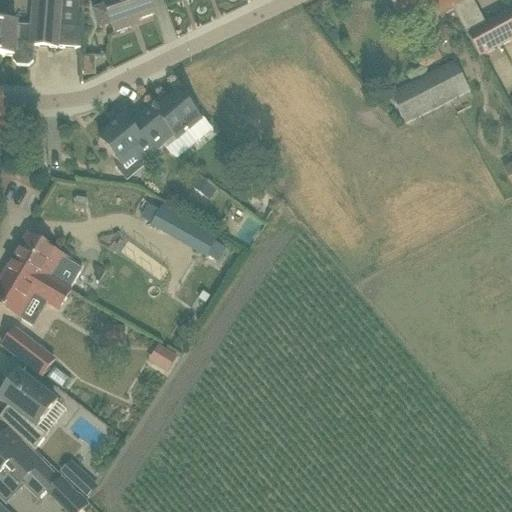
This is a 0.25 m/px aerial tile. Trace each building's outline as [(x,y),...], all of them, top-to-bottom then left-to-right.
[(35,0),(33,28),(0,25),(0,56),(13,58),(13,62),(17,67),(29,68),(33,64),(35,48),(57,50),(58,49),(81,51),(78,1),(61,0),(35,0)] [(103,0),(102,1),(104,6),(94,10),(99,27),(111,24),(115,34),(131,29),(130,25),(154,17),(148,0),(103,0)] [(416,29),(453,10),(447,0),(387,0),(399,24),(411,18),(416,29)] [(447,0),(453,10),(467,36),(482,28),(478,22),(479,18),(478,14),(476,11),(473,8),(470,6),(467,2),(470,0),(447,0)] [(511,43),(511,16),(483,32),(487,39),(473,47),(480,61),(511,43)] [(411,49),(421,69),(442,58),(430,38),(411,49)] [(455,63),(392,95),(407,124),(470,92),(455,63)] [(203,120),(200,122),(178,95),(160,111),(155,105),(139,118),(162,146),(173,138),(177,143),(186,136),(193,144),(197,145),(213,132),(203,120)] [(162,146),(139,118),(128,127),(124,122),(100,141),(119,165),(114,168),(126,182),(143,167),(140,164),(162,146)] [(0,173),(58,176),(59,145),(43,145),(42,151),(11,149),(12,130),(0,129),(0,173)] [(511,186),(511,165),(503,170),(511,186)] [(195,190),(207,199),(215,189),(202,180),(195,190)] [(168,237),(181,213),(166,205),(153,229),(168,237)] [(29,237),(14,262),(39,276),(40,275),(53,282),(70,292),(82,270),(66,261),(67,258),(29,237)] [(14,262),(0,286),(0,308),(22,321),(22,320),(19,318),(32,296),(60,312),(71,292),(70,292),(53,282),(40,275),(39,276),(14,262)] [(16,330),(1,349),(44,380),(58,361),(16,330)] [(168,375),(177,359),(159,348),(150,364),(168,375)] [(57,405),(19,376),(0,399),(0,401),(9,409),(0,419),(35,453),(47,437),(38,429),(57,405)] [(0,474),(6,469),(22,485),(31,476),(49,494),(59,484),(22,446),(12,456),(0,442),(0,474)]
